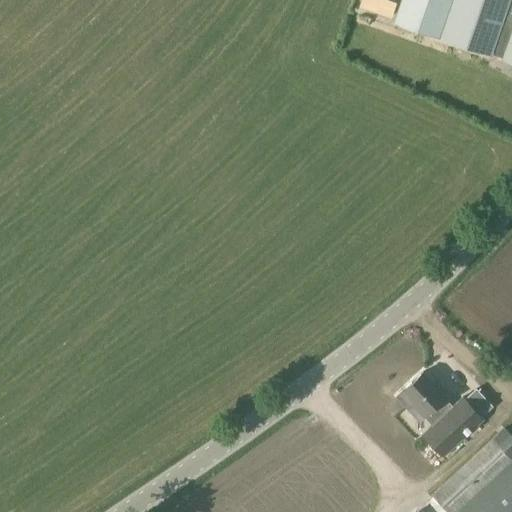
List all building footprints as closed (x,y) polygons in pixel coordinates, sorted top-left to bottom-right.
[(511,0),(405,0),(397,24),(491,55),(492,54),(503,57),(503,59),(511,62),(511,0)] [(445,398),(446,397),(424,372),(397,397),(407,409),(412,405),(423,418),(431,425),(421,434),(443,458),(484,420),(482,418),(493,406),(475,389),(464,399),(461,397),(452,405),(445,398)] [(345,403),(365,430),(385,415),(365,388),(345,403)] [(388,459),(408,449),(392,417),(372,427),(388,459)] [(511,437),(504,429),(434,495),(450,511),(460,511),(511,464),(511,437)] [(511,511),(511,464),(460,511),(511,511)]
